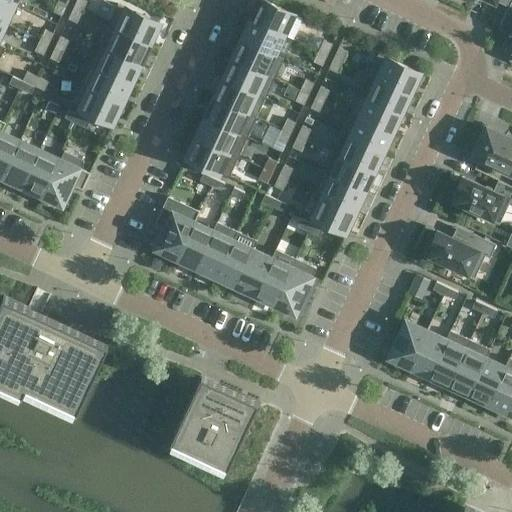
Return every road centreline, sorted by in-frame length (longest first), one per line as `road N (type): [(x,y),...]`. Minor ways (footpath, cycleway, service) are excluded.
road 1 (residential): [(462,72),(320,387)]
road 2 (residential): [(86,278),(214,0)]
road 3 (residential): [(86,278),(320,387)]
road 4 (residential): [(320,387),(511,476)]
road 5 (residential): [(320,387),(262,511)]
road 6 (residential): [(391,0),(463,32),(469,45),(462,72)]
